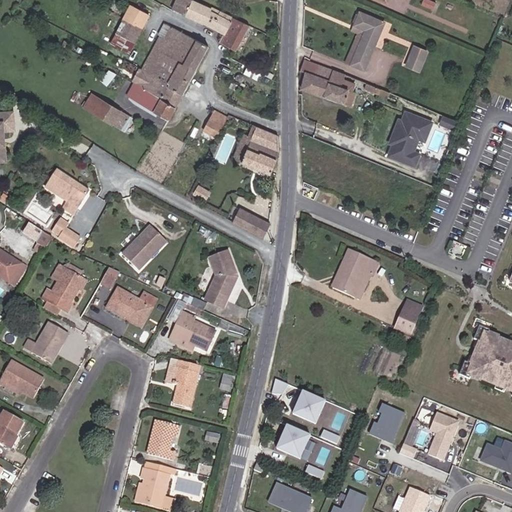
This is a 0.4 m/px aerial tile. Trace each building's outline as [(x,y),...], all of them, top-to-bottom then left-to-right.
[(253,26),(248,23),(215,7),(213,9),(196,0),(184,0),(181,8),(224,29),(219,38),(235,47),(241,49),(253,26)] [(135,21),(146,28),(155,12),(136,3),(128,18),(135,21)] [(357,65),(369,71),(389,23),(364,13),(359,26),(370,31),(357,65)] [(121,31),(140,41),(146,28),(135,21),(128,18),(121,31)] [(215,44),(172,22),(161,43),(203,66),(215,44)] [(351,63),(357,65),(370,31),(359,26),(356,33),(363,35),(351,63)] [(132,47),(135,49),(140,41),(121,31),(112,46),(128,55),(132,47)] [(196,79),(203,66),(161,43),(154,57),(196,79)] [(412,64),(425,68),(432,49),(418,45),(412,64)] [(189,91),(196,79),(154,57),(147,69),(152,71),(189,91)] [(310,75),(322,79),(326,67),(309,62),(305,73),(310,75)] [(322,79),(318,94),(354,105),(358,93),(354,92),(356,85),(349,83),(351,75),(326,67),(322,79)] [(251,75),(262,81),(266,74),(255,68),(251,75)] [(182,105),(189,91),(152,71),(145,84),(160,92),(182,105)] [(305,90),(318,94),(322,79),(310,75),(305,90)] [(382,85),(369,81),(368,85),(380,90),(382,85)] [(176,117),(182,105),(160,92),(145,84),(140,82),(134,96),(176,117)] [(89,104),(100,110),(107,100),(96,93),(89,104)] [(128,127),(135,117),(108,100),(101,111),(128,127)] [(417,166),(434,119),(402,108),(385,155),(417,166)] [(11,134),(11,128),(22,127),(20,109),(0,111),(0,160),(14,159),(12,141),(9,141),(9,135),(11,134)] [(212,128),(225,135),(234,117),(223,111),(219,120),(217,119),(212,128)] [(449,122),(465,129),(469,120),(452,114),(449,122)] [(273,172),(283,155),(283,136),(264,127),(249,160),(273,172)] [(83,215),(97,191),(64,171),(53,187),(75,200),(70,208),(83,215)] [(246,208),(238,222),(268,238),(275,224),(246,208)] [(133,255),(148,270),(176,242),(161,227),(155,233),(157,234),(153,238),(151,237),(133,255)] [(43,242),(53,248),(60,236),(50,230),(43,242)] [(40,247),(50,253),(53,248),(43,242),(40,247)] [(0,269),(15,280),(27,262),(1,245),(0,247),(0,269)] [(380,273),(383,275),(387,263),(359,250),(348,276),(351,277),(349,283),(355,286),(365,290),(374,271),(380,273)] [(242,286),(244,282),(237,256),(218,261),(223,279),(213,303),(231,311),(239,292),(237,289),(240,285),(242,286)] [(15,280),(21,283),(33,266),(27,262),(15,280)] [(85,273),(87,269),(75,262),(73,267),(85,273)] [(58,276),(65,280),(73,267),(66,263),(58,276)] [(68,307),(72,310),(91,277),(85,273),(73,267),(65,280),(59,291),(55,288),(50,297),(56,300),(68,307)] [(110,281),(120,286),(126,275),(117,269),(110,281)] [(365,290),(372,293),(380,273),(374,271),(365,290)] [(362,296),(365,290),(355,286),(349,283),(346,289),(362,296)] [(362,296),(369,299),(372,293),(365,290),(362,296)] [(126,291),(117,307),(133,316),(134,312),(152,322),(164,302),(153,295),(148,303),(126,291)] [(176,322),(185,302),(178,299),(169,319),(176,322)] [(68,307),(56,300),(52,307),(64,313),(68,307)] [(415,308),(430,314),(433,308),(418,301),(415,308)] [(429,317),(430,314),(415,308),(414,311),(429,317)] [(407,326),(422,332),(429,317),(414,311),(407,326)] [(150,326),(152,322),(134,312),(133,316),(150,326)] [(217,349),(225,331),(200,319),(201,316),(192,312),(187,324),(195,327),(188,342),(202,348),(204,344),(217,349)] [(40,353),(59,363),(76,333),(56,323),(40,353)] [(180,338),(188,342),(195,327),(187,324),(180,338)] [(472,362),(466,375),(476,379),(478,376),(488,381),(489,379),(511,388),(511,343),(506,341),(506,339),(496,335),(497,331),(487,326),(481,340),(485,342),(482,348),(485,350),(481,359),(478,357),(475,364),(472,362)] [(184,402),(200,406),(211,364),(191,359),(189,367),(185,382),(192,384),(190,391),(188,390),(184,402)] [(30,391),(42,397),(52,379),(18,361),(6,382),(14,386),(28,394),(30,391)] [(280,373),(274,385),(279,388),(285,376),(280,373)] [(4,386),(12,390),(14,386),(6,382),(4,386)] [(281,427),(275,438),(299,451),(323,406),(301,394),(291,411),(290,410),(283,423),(285,424),(283,428),(281,427)] [(396,441),(410,411),(387,400),(384,409),(387,410),(382,421),(379,419),(374,431),(396,441)] [(0,436),(16,446),(30,421),(12,411),(3,427),(0,425),(0,436)] [(447,459),(464,420),(442,411),(435,427),(442,431),(433,452),(447,459)] [(184,449),(178,447),(182,433),(185,423),(167,418),(157,449),(182,457),(184,449)] [(511,468),(511,439),(508,448),(494,442),(487,458),(503,465),(504,463),(507,465),(506,467),(511,468)] [(417,456),(421,447),(408,441),(404,450),(417,456)] [(320,462),(328,465),(333,449),(325,446),(320,462)] [(261,465),(264,457),(257,454),(253,462),(261,465)] [(171,503),(174,492),(179,471),(185,473),(187,466),(155,457),(151,472),(155,473),(153,482),(149,497),(171,503)] [(0,474),(1,472),(6,474),(9,467),(0,461),(0,474)] [(309,464),(305,471),(324,480),(327,472),(309,464)] [(306,511),(307,511),(316,494),(281,479),(273,497),(306,511)] [(145,496),(149,497),(153,482),(149,481),(145,496)] [(427,511),(436,494),(416,485),(404,511),(427,511)] [(363,511),(371,494),(354,486),(345,506),(338,502),(333,511),(363,511)] [(171,503),(181,506),(184,494),(174,492),(171,503)]
